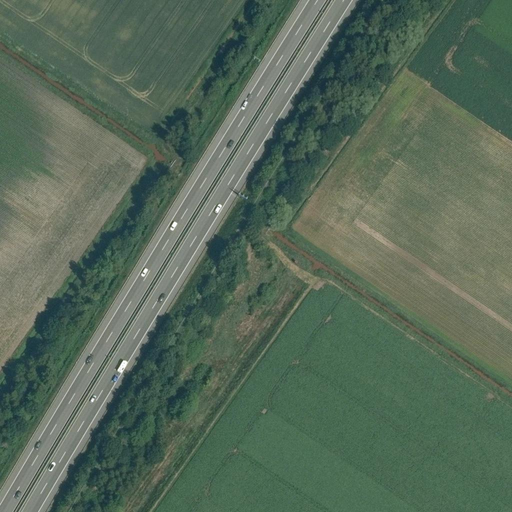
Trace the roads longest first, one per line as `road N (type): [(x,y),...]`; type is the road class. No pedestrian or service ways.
road 1 (motorway): [(318,0),(5,511)]
road 2 (motorway): [(31,511),(343,0)]
